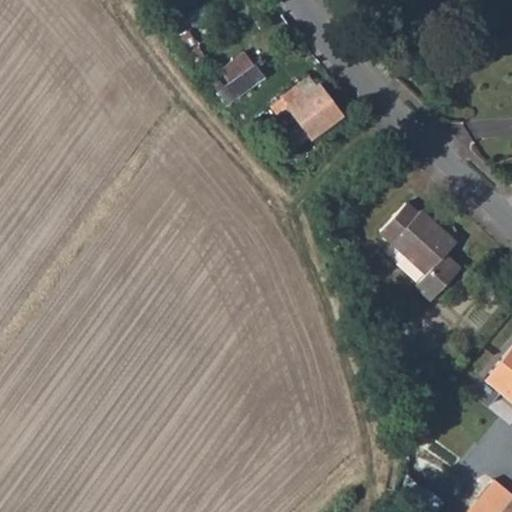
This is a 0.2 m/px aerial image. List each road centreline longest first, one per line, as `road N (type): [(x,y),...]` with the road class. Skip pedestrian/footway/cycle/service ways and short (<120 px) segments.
road 1 (residential): [(384,106),(301,190),(319,262),(382,407),(377,511)]
road 2 (tertiary): [(384,106),(511,224)]
road 3 (tertiary): [(297,0),(384,106)]
